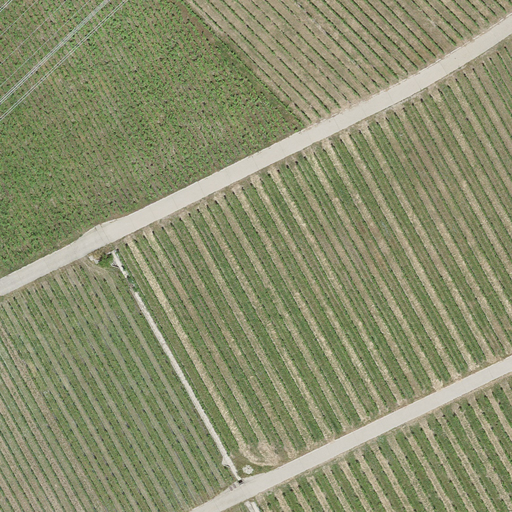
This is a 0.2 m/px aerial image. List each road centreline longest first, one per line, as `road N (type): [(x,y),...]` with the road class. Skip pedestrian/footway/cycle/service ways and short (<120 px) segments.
road 1 (track): [(511,6),(0,270)]
road 2 (track): [(176,511),(511,349)]
